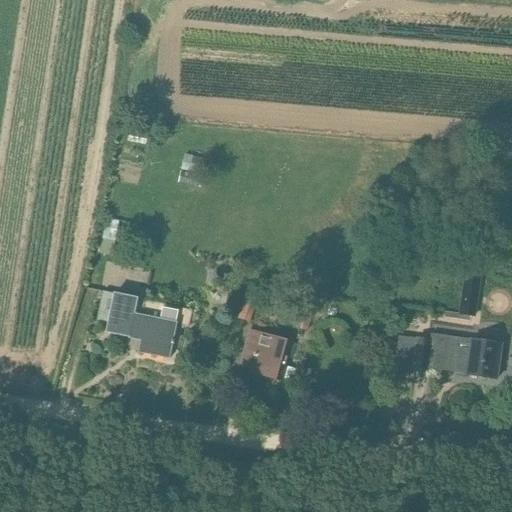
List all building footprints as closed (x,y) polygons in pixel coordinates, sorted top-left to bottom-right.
[(206,160),(185,155),(182,170),(203,174),(206,160)] [(192,173),(181,171),(179,183),(189,185),(192,173)] [(101,225),(97,253),(113,257),(119,221),(107,219),(106,226),(101,225)] [(468,280),(463,315),(478,317),(483,282),(468,280)] [(239,318),(252,322),(260,292),(248,288),(239,318)] [(114,295),(107,333),(130,338),(131,333),(143,336),(139,353),(170,359),(177,324),(190,326),(192,310),(144,302),(143,307),(138,306),(139,297),(114,293),(114,295)] [(229,295),(226,307),(238,310),(241,297),(229,295)] [(313,313),(320,314),(322,300),(302,295),(296,327),(309,330),(313,313)] [(250,330),(240,365),(242,365),(254,369),(253,373),(278,380),(284,381),(295,342),(250,330)] [(503,343),(473,339),(471,349),(459,348),(457,373),(498,379),(503,343)]
